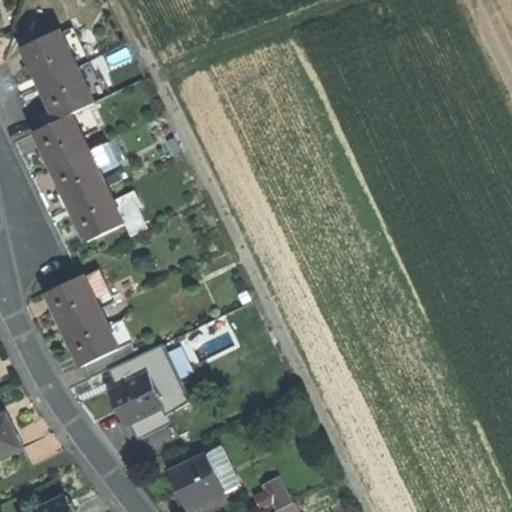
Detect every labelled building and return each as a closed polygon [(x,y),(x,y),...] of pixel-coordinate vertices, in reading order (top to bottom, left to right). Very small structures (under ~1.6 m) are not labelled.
[(84,66),(94,61),(78,28),(76,29),(68,33),(66,28),(29,46),(39,67),(47,84),(84,66)] [(103,81),(94,61),(84,66),(101,102),(116,94),(108,78),(103,81)] [(84,66),(47,84),(55,100),(65,120),(77,114),(93,106),(101,103),(101,102),(84,66)] [(88,136),(104,128),(93,106),(77,114),(88,136)] [(65,120),(42,131),(51,150),(59,167),(95,150),(88,136),(77,114),(65,120)] [(95,150),(59,167),(66,182),(71,192),(76,204),(112,186),(106,173),(124,164),(113,141),(95,150)] [(119,200),(112,186),(76,204),(85,222),(94,240),(130,223),(119,200)] [(70,207),(76,204),(71,192),(64,195),(70,207)] [(119,200),(130,223),(137,237),(154,228),(139,198),(136,192),(119,200)] [(68,330),(105,312),(104,310),(119,303),(103,271),(89,278),(88,276),(51,294),(61,314),(68,330)] [(81,357),(93,380),(107,373),(130,362),(142,356),(136,343),(123,349),(105,312),(68,330),(81,357)] [(138,363),(132,366),(139,380),(160,370),(155,361),(141,368),(138,363)] [(132,366),(130,362),(107,373),(116,391),(139,380),(132,366)] [(116,391),(115,392),(123,409),(131,425),(133,424),(138,435),(158,426),(153,415),(170,407),(169,405),(182,398),(167,367),(160,370),(139,380),(116,391)] [(299,386),(290,368),(271,377),(280,395),(299,386)] [(10,415),(0,420),(0,476),(4,474),(0,465),(0,460),(26,448),(19,433),(10,415)] [(245,485),(260,478),(242,441),(177,472),(186,492),(196,511),(246,487),(245,485)] [(294,496),(285,477),(270,485),(279,503),(294,496)] [(77,511),(70,496),(38,511),(77,511)]
